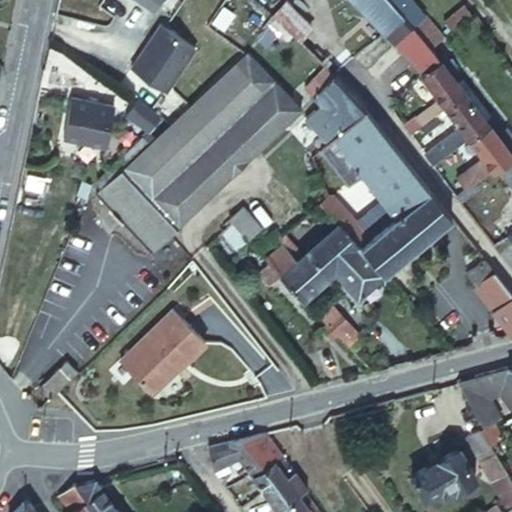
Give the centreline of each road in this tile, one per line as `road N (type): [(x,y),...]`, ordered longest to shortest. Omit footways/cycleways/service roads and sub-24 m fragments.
road 1 (residential): [(3,450),(86,456),(511,341)]
road 2 (residential): [(35,0),(0,169)]
